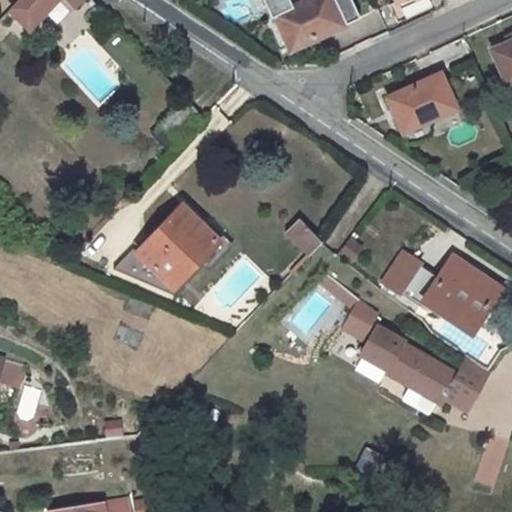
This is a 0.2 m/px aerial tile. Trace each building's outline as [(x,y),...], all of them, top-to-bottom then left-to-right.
[(29,23),(52,0),(16,0),(11,6),(29,23)] [(293,53),(343,31),(329,0),(315,0),(313,1),(294,10),(288,0),(265,0),(274,19),(277,17),(293,53)] [(288,0),(294,10),(313,1),(312,0),(288,0)] [(389,6),(397,23),(432,6),(429,0),(406,0),(397,5),(397,3),(389,6)] [(511,40),(495,47),(511,82),(511,81),(511,32),(509,34),(511,40)] [(442,73),(389,96),(404,130),(456,107),(442,73)] [(188,101),(160,129),(174,143),(202,116),(188,101)] [(181,204),(137,249),(172,284),(216,239),(181,204)] [(319,241),(319,240),(299,218),(287,229),(309,252),(319,241)] [(344,237),(333,254),(344,260),(355,243),(344,237)] [(399,253),(380,279),(397,292),(416,266),(399,253)] [(433,279),(416,266),(397,292),(415,305),(422,296),(469,328),(493,293),(447,259),(433,279)] [(329,275),(320,286),(346,308),(355,298),(329,275)] [(388,311),(366,293),(350,318),(374,334),(366,347),(445,397),(448,391),(462,370),(411,337),(412,336),(384,318),(388,311)] [(491,337),(477,359),(489,366),(502,344),(491,337)] [(462,370),(448,391),(470,404),(491,373),(469,359),(462,370)] [(13,362),(7,385),(19,388),(24,365),(13,362)] [(493,490),(509,442),(488,435),(473,483),(493,490)] [(125,511),(123,496),(45,511),(125,511)]
